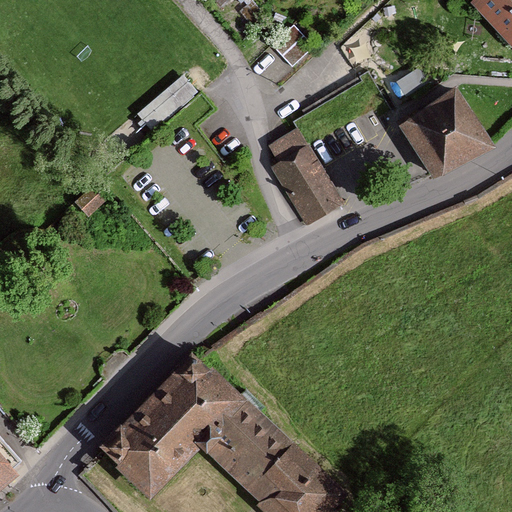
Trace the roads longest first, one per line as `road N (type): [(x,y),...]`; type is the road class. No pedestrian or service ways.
road 1 (tertiary): [(53,479),(81,436),(179,339),(297,257)]
road 2 (tertiary): [(297,257),(511,150)]
road 3 (residential): [(297,257),(249,118)]
road 4 (residential): [(249,118),(232,39),(197,0)]
